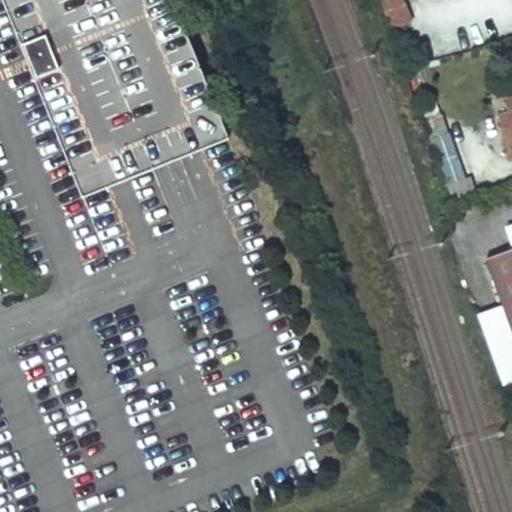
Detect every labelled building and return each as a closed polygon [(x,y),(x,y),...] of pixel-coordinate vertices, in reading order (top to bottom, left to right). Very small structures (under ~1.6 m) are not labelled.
[(169,0),(0,0),(82,199),(226,140),(169,0)] [(382,0),(394,25),(410,19),(401,0),(382,0)] [(453,199),(471,193),(451,134),(433,140),(453,199)] [(511,260),(496,266),(511,310),(511,260)] [(511,314),(488,323),(511,389),(511,314)]
